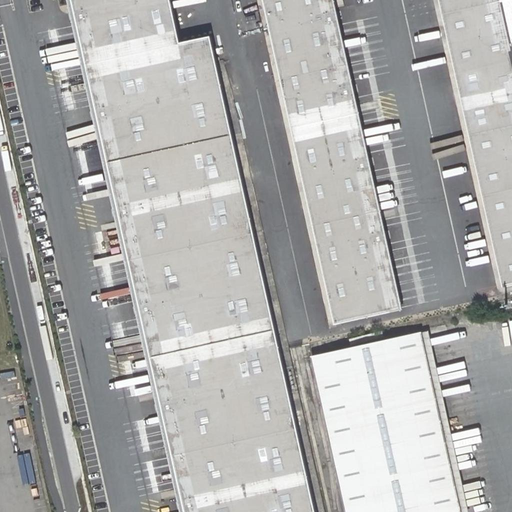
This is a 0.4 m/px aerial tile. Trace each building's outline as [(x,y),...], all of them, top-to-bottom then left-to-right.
[(68,0),(96,124),(220,98),(207,36),(180,42),(170,0),(68,0)] [(400,308),(330,0),(256,0),(328,324),(400,308)] [(511,284),(511,0),(433,0),(497,288),(511,284)] [(311,511),(220,98),(96,124),(182,511),(311,511)] [(313,356),(347,511),(462,511),(423,332),(313,356)] [(6,382),(19,381),(18,369),(5,370),(6,382)] [(87,487),(92,511),(113,511),(107,483),(87,487)]
